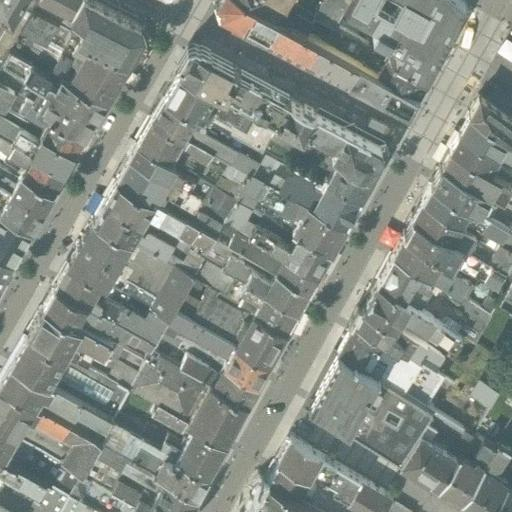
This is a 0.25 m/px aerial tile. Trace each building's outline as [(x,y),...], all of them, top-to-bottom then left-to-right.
[(142,21),(100,0),(20,0),(0,34),(0,57),(2,59),(9,46),(12,42),(32,8),(36,0),(43,0),(48,2),(81,21),(76,31),(126,57),(144,27),(142,21)] [(0,0),(0,10),(3,11),(8,0),(0,0)] [(48,2),(43,0),(36,0),(32,8),(42,14),(48,2)] [(278,15),(252,0),(217,0),(213,7),(267,34),(278,15)] [(315,13),(291,0),(252,0),(278,15),(306,30),(315,13)] [(291,0),(315,13),(333,23),(334,23),(344,5),(346,0),(291,0)] [(466,1),(465,0),(346,0),(344,5),(363,15),(363,16),(376,23),(372,30),(374,31),(368,42),(388,53),(390,50),(395,52),(399,45),(432,63),(466,1)] [(42,14),(32,8),(12,42),(60,69),(69,74),(75,63),(74,59),(77,53),(82,54),(84,49),(63,38),(68,27),(42,14)] [(306,30),(278,15),(267,34),(306,55),(317,36),(306,30)] [(334,23),(333,23),(323,39),(356,57),(417,91),(426,74),(394,57),(388,53),(368,42),(334,23)] [(76,31),(68,27),(63,38),(84,49),(82,54),(77,53),(74,59),(75,63),(69,74),(105,95),(126,57),(76,31)] [(323,39),(317,36),(306,55),(346,75),(356,57),(323,39)] [(210,47),(201,43),(198,43),(193,41),(187,43),(176,61),(180,64),(178,67),(224,91),(236,68),(231,65),(233,61),(210,50),(210,47)] [(30,58),(9,46),(2,59),(23,71),(29,60),(30,58)] [(417,91),(356,57),(346,75),(408,108),(417,91)] [(23,71),(2,59),(0,61),(0,81),(20,93),(85,130),(95,112),(23,71)] [(69,74),(60,69),(54,78),(49,76),(50,72),(29,60),(23,71),(95,112),(105,95),(69,74)] [(224,91),(178,67),(163,94),(198,113),(208,95),(216,99),(214,103),(229,112),(229,111),(237,115),(240,109),(233,105),(237,98),(224,91)] [(259,81),(236,68),(224,91),(237,98),(248,104),(259,81)] [(0,81),(0,105),(10,111),(14,104),(20,93),(0,81)] [(289,98),(259,81),(248,104),(277,119),(289,98)] [(85,130),(20,93),(14,104),(45,123),(41,129),(41,130),(74,148),(85,130)] [(198,113),(163,94),(151,114),(212,148),(249,169),(261,148),(198,113)] [(315,111),(289,98),(277,119),(276,121),(301,135),(315,111)] [(511,119),(484,99),(474,101),(468,111),(506,133),(511,136),(511,119)] [(0,105),(0,115),(37,136),(41,130),(41,129),(10,111),(0,105)] [(386,147),(315,111),(301,135),(304,137),(371,174),(386,147)] [(506,133),(468,111),(458,129),(496,152),(497,152),(511,160),(511,144),(510,148),(501,143),(506,133)] [(212,148),(151,114),(136,140),(167,157),(169,158),(171,154),(190,164),(196,154),(206,160),(212,148)] [(37,136),(0,115),(0,130),(11,137),(36,151),(63,167),(74,148),(41,130),(37,136)] [(496,152),(458,129),(449,146),(511,182),(511,169),(493,158),(497,152),(496,152)] [(36,151),(11,137),(0,156),(0,157),(22,170),(24,171),(36,151)] [(371,174),(304,137),(299,147),(334,166),(329,175),(360,193),(371,174)] [(167,157),(136,140),(129,153),(159,170),(167,157)] [(329,175),(328,176),(264,142),(261,148),(249,169),(267,179),(345,221),(360,193),(329,175)] [(511,193),(511,182),(449,146),(440,162),(507,202),(511,193)] [(63,167),(36,151),(24,171),(52,187),(63,167)] [(159,170),(129,153),(115,177),(146,194),(159,170)] [(511,205),(507,202),(440,162),(430,181),(508,226),(511,218),(511,205)] [(19,175),(0,164),(0,180),(12,188),(19,175)] [(194,179),(170,165),(165,173),(190,187),(194,179)] [(24,171),(22,170),(19,175),(12,188),(42,204),(52,187),(24,171)] [(190,187),(165,173),(159,183),(184,198),(190,187)] [(146,194),(115,177),(104,196),(140,216),(145,208),(150,211),(152,214),(180,230),(182,225),(179,223),(183,215),(146,194)] [(345,221),(267,179),(260,190),(256,188),(252,195),(284,210),(287,205),(299,211),(291,226),(296,229),(331,247),(345,221)] [(0,196),(4,199),(0,206),(0,207),(31,224),(42,204),(12,188),(0,180),(0,196)] [(508,226),(430,181),(421,197),(460,220),(463,214),(467,217),(466,219),(500,238),(508,226)] [(140,216),(104,196),(93,215),(154,250),(160,238),(147,231),(144,232),(142,235),(132,230),(140,216)] [(460,220),(421,197),(411,215),(469,249),(474,239),(455,227),(460,220)] [(0,207),(0,229),(21,241),(31,224),(0,207)] [(220,220),(199,209),(192,220),(213,232),(220,220)] [(154,250),(93,215),(85,229),(80,230),(82,235),(80,239),(75,240),(76,245),(68,260),(100,278),(120,289),(127,277),(156,296),(175,263),(154,250)] [(469,249),(411,215),(402,232),(458,266),(482,281),(492,263),(469,249)] [(331,247),(296,229),(288,243),(277,237),(278,235),(253,222),(248,231),(284,251),(318,270),(331,247)] [(511,228),(508,226),(500,238),(498,243),(511,250),(511,228)] [(0,229),(0,250),(12,257),(21,241),(0,229)] [(318,270),(284,251),(280,257),(233,231),(230,238),(226,235),(224,239),(275,267),(309,286),(318,270)] [(458,266),(402,232),(392,250),(459,295),(466,282),(450,272),(452,269),(455,271),(458,266)] [(222,238),(213,233),(209,240),(218,245),(222,238)] [(176,237),(171,245),(160,238),(154,250),(175,263),(191,272),(202,252),(176,237)] [(511,250),(498,243),(487,237),(483,244),(474,239),(469,249),(492,263),(505,270),(511,258),(511,250)] [(0,277),(12,257),(0,250),(0,277)] [(309,286),(275,267),(268,279),(240,264),(242,261),(228,254),(226,257),(212,250),(210,254),(214,257),(212,261),(235,274),(297,307),(309,286)] [(459,295),(392,250),(377,278),(445,323),(456,331),(473,342),(489,315),(480,309),(459,295)] [(100,278),(68,260),(54,284),(109,314),(115,302),(100,294),(99,295),(93,291),(100,278)] [(156,296),(151,305),(167,314),(191,272),(175,263),(156,296)] [(492,263),(482,281),(494,288),(505,270),(492,263)] [(297,307),(235,274),(232,280),(227,277),(225,282),(257,301),(252,310),(286,328),(297,307)] [(445,323),(377,278),(363,303),(391,320),(398,308),(439,334),(445,323)] [(511,282),(509,280),(496,302),(496,303),(511,313),(511,282)] [(109,314),(54,284),(42,303),(73,320),(80,308),(86,314),(103,324),(105,320),(109,322),(113,316),(109,314)] [(496,302),(487,298),(480,309),(489,315),(496,303),(496,302)] [(73,320),(42,303),(27,331),(63,351),(73,333),(77,336),(79,341),(104,354),(112,341),(73,320)] [(391,320),(363,303),(354,319),(432,368),(441,353),(414,334),(391,320)] [(151,305),(137,330),(153,339),(167,314),(151,305)] [(230,324),(204,309),(202,314),(208,317),(202,326),(223,338),(230,324)] [(251,310),(233,343),(267,362),(286,328),(252,310),(251,310)] [(202,326),(179,313),(172,326),(194,339),(195,338),(226,355),(222,364),(256,383),(267,362),(233,343),(223,338),(202,326)] [(432,368),(354,319),(338,348),(416,398),(435,369),(432,368)] [(456,331),(445,323),(439,334),(449,341),(456,331)] [(63,351),(27,331),(0,377),(0,381),(35,400),(40,392),(73,411),(81,395),(51,378),(63,351)] [(416,398),(338,348),(307,404),(398,461),(426,418),(432,408),(416,398)] [(256,383),(222,364),(218,372),(181,354),(179,358),(182,360),(179,366),(205,380),(209,382),(244,403),(256,383)] [(129,388),(158,404),(184,418),(205,380),(179,366),(159,355),(154,364),(145,360),(129,388)] [(497,391),(480,379),(472,392),(490,403),(497,391)] [(35,400),(0,381),(0,422),(15,431),(26,412),(30,414),(30,417),(70,440),(60,458),(79,471),(81,472),(94,451),(100,440),(97,437),(35,400)] [(209,382),(187,420),(224,440),(244,403),(209,382)] [(184,418),(158,404),(152,415),(182,432),(183,430),(188,432),(175,454),(175,455),(206,472),(224,440),(187,420),(184,418)] [(463,428),(432,408),(426,418),(451,434),(448,438),(454,442),(463,428)] [(175,454),(165,448),(162,454),(129,435),(132,430),(109,417),(97,437),(100,440),(195,492),(206,472),(175,455),(175,454)] [(426,418),(398,461),(437,486),(458,449),(460,446),(454,442),(448,438),(451,434),(426,418)] [(15,431),(0,422),(0,450),(16,459),(22,463),(29,450),(16,443),(12,444),(9,442),(15,431)] [(166,437),(145,425),(140,434),(161,446),(166,437)] [(471,434),(463,428),(454,442),(460,446),(458,449),(472,458),(475,454),(473,453),(473,450),(482,435),(471,434)] [(360,477),(290,435),(278,458),(307,475),(348,498),(360,477)] [(493,442),(482,435),(473,450),(473,453),(475,454),(472,458),(480,463),(493,442)] [(493,442),(480,463),(486,467),(489,463),(490,464),(497,463),(508,447),(496,439),(493,442)] [(184,511),(195,492),(100,440),(94,451),(155,484),(157,480),(160,481),(153,494),(118,476),(110,488),(134,501),(154,511),(184,511)] [(458,449),(437,486),(457,498),(480,463),(472,458),(458,449)] [(16,459),(0,450),(0,458),(0,459),(2,463),(11,468),(16,459)] [(55,465),(29,450),(22,463),(43,475),(48,477),(55,465)] [(307,475),(278,458),(267,478),(310,502),(315,494),(301,486),(307,475)] [(480,463),(457,498),(478,511),(485,511),(506,480),(486,467),(480,463)] [(81,472),(79,471),(68,489),(68,490),(84,499),(95,479),(81,472)] [(48,477),(43,475),(32,494),(38,497),(29,511),(55,511),(68,490),(68,489),(48,477)] [(391,496),(360,477),(348,498),(345,504),(352,508),(360,511),(381,511),(390,497),(391,496)] [(310,502),(267,478),(256,498),(282,511),(297,511),(298,511),(303,511),(305,511),(306,509),(311,511),(327,511),(316,506),(310,502)] [(511,511),(511,483),(506,480),(485,511),(511,511)] [(154,511),(134,501),(128,511),(97,496),(93,504),(95,505),(107,511),(154,511)] [(339,511),(342,507),(323,496),(316,506),(327,511),(339,511)] [(410,511),(412,511),(390,497),(381,511),(410,511)] [(282,511),(256,498),(248,511),(282,511)]
